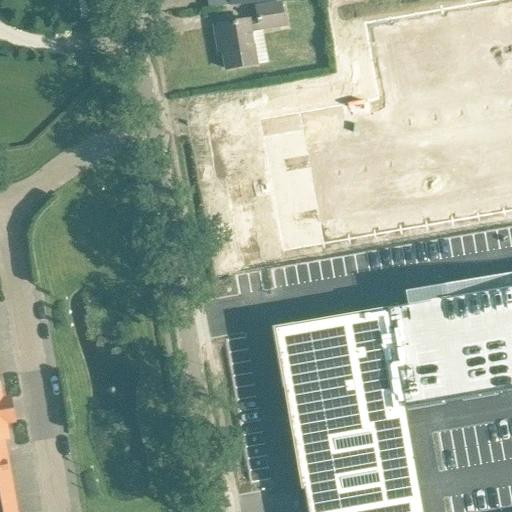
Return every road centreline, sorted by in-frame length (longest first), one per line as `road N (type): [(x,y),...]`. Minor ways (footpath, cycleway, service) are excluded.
road 1 (tertiary): [(219,511),(152,131)]
road 2 (unclassified): [(15,211),(6,243),(51,511)]
road 3 (unclassified): [(152,131),(94,149),(15,211)]
road 4 (tertiary): [(152,131),(128,0)]
